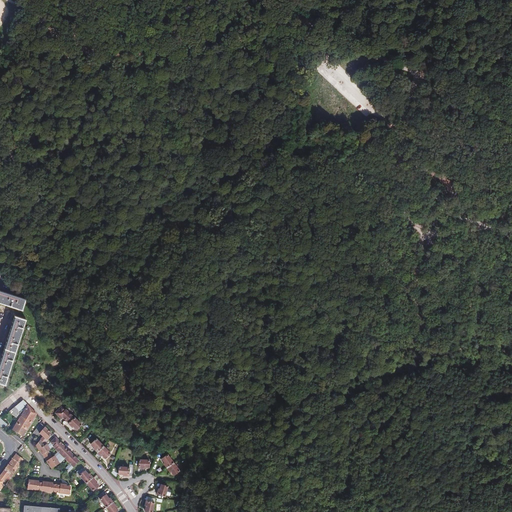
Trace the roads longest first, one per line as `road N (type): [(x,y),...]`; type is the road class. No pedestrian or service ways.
road 1 (motorway): [(310,511),(131,0)]
road 2 (motorway): [(117,0),(295,511)]
road 3 (track): [(70,349),(98,392),(210,430),(348,376),(511,364)]
road 4 (track): [(314,63),(209,37),(129,62),(72,50)]
road 5 (track): [(326,33),(402,68),(511,82)]
road 6 (track): [(511,231),(453,205),(386,117)]
road 7 (residential): [(40,413),(129,511)]
road 8 (track): [(70,349),(167,268)]
